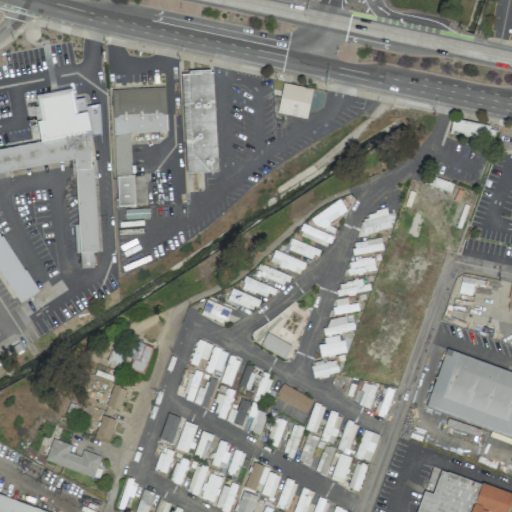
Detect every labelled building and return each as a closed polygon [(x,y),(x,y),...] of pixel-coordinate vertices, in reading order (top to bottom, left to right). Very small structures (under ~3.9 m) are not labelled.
[(178,72),(184,172),(217,170),(211,70),(208,71),(208,67),(187,68),(187,71),(178,72)] [(281,80),(275,110),(304,117),(311,87),(281,80)] [(162,84),(165,129),(127,131),(129,172),(132,172),(133,204),(115,205),(109,87),(162,84)] [(70,86),(72,96),(81,95),(83,104),(93,102),(97,101),(98,132),(95,132),(84,134),(88,148),(88,167),(91,167),(96,248),(91,249),(92,265),(78,266),(78,249),(73,249),(72,223),(77,222),(72,156),(0,170),(0,146),(39,139),(33,106),(37,104),(35,95),(70,86)] [(495,127),(452,119),(449,135),(492,143),(495,127)] [(363,234),(391,227),(386,210),(359,217),(363,234)] [(2,235),(0,236),(0,273),(18,301),(37,288),(2,235)] [(353,254),(382,251),(380,239),(352,241),(353,254)] [(269,264),(301,273),(304,260),(273,252),(269,264)] [(373,258),(346,261),(348,274),(374,271),(373,258)] [(289,274),(257,265),(254,276),(285,285),(289,274)] [(276,289),(244,276),(240,286),(271,299),(276,289)] [(259,300),(231,288),(226,299),(255,311),(259,300)] [(200,314),(223,324),(229,309),(206,299),(200,314)] [(348,316),(326,319),(328,327),(322,328),(323,336),(350,331),(348,316)] [(344,354),(341,334),(323,337),(324,344),(318,345),(319,357),(344,354)] [(144,374),(152,347),(134,342),(126,369),(144,374)] [(511,370),(511,437),(425,405),(446,346),(511,370)] [(219,377),(226,351),(211,347),(204,373),(219,377)] [(237,359),(227,356),(220,383),(231,385),(237,359)] [(313,378),(338,373),(335,359),(310,364),(313,378)] [(183,387),(178,385),(175,396),(192,401),(201,374),(188,370),(183,387)] [(241,371),(234,370),(230,386),(237,388),(241,371)] [(198,387),(192,403),(206,408),(216,380),(208,377),(204,389),(198,387)] [(305,414),(312,400),(282,383),(274,397),(305,414)] [(105,406),(118,411),(126,390),(113,385),(105,406)] [(233,390),(225,388),(223,395),(216,393),(214,401),(217,402),(213,415),(225,418),(233,390)] [(304,429),(314,433),(324,407),(314,403),(304,429)] [(259,435),(267,409),(250,404),(247,415),(252,417),(247,431),(259,435)] [(333,443),(340,415),(327,412),(320,440),(333,443)] [(173,442),(179,416),(166,413),(159,439),(173,442)] [(115,420),(101,415),(94,436),(108,440),(115,420)] [(285,421),(274,417),(265,441),(276,445),(285,421)] [(197,426),(184,421),(175,449),(188,453),(197,426)] [(337,451),(349,453),(355,423),(344,421),(337,451)] [(292,457),(302,427),(292,424),(282,454),(292,457)] [(194,456),(205,458),(210,433),(199,431),(194,456)] [(299,461),(310,464),(316,437),(305,434),(299,461)] [(45,460),(98,479),(101,469),(96,467),(100,456),(82,450),(80,456),(67,452),(70,445),(52,439),(45,460)] [(211,465),(223,468),(229,443),(217,440),(211,465)] [(166,473),(173,451),(161,447),(153,469),(166,473)] [(350,457),(338,453),(330,479),(342,483),(350,457)] [(188,460),(178,457),(169,481),(179,485),(188,460)] [(195,464),(186,491),(197,495),(206,467),(195,464)] [(511,494),(442,469),(434,493),(424,490),(416,511),(510,511),(511,507),(511,494)] [(222,478),(208,473),(199,497),(213,502),(222,478)] [(297,483),(286,479),(274,505),(285,510),(297,483)] [(222,482),(214,507),(228,511),(236,487),(222,482)] [(274,511),(263,508),(261,511),(251,511),(258,497),(242,491),(233,511),(274,511)] [(52,511),(0,495),(0,511),(52,511)]
